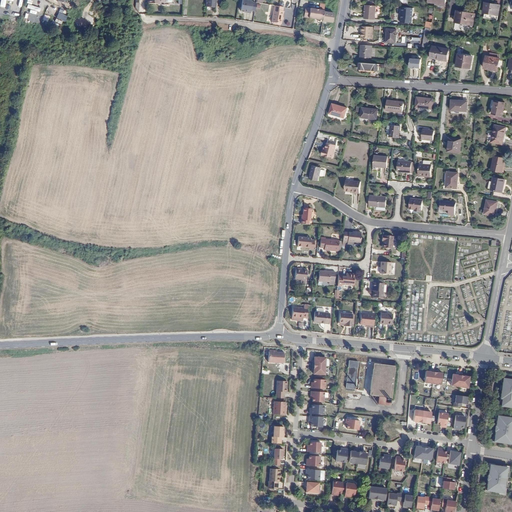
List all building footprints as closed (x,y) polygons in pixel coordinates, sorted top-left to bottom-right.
[(205,0),(205,7),(215,8),(215,0),(205,0)] [(245,11),(251,12),(252,2),(243,0),(242,0),(241,10),(241,11),(244,12),(245,11)] [(500,5),(485,2),(483,13),(498,15),(500,5)] [(283,7),(274,5),(271,21),(281,23),(283,10),(282,10),(283,7)] [(364,19),(375,19),(376,5),(366,5),(364,19)] [(412,23),(413,8),(403,7),(402,18),(401,18),(401,22),(412,23)] [(323,12),(323,10),(319,10),(318,11),(315,10),(315,9),(310,8),(309,9),(304,8),(303,17),(322,20),(323,12)] [(473,25),(475,13),(457,10),(455,22),(473,25)] [(68,16),(59,12),(56,18),(65,22),(68,16)] [(334,14),(323,12),(322,20),(322,22),(332,23),(334,14)] [(364,26),(363,38),(373,39),(374,27),(364,26)] [(427,49),(430,34),(431,28),(426,27),(422,49),(423,49),(427,49)] [(396,43),(397,29),(387,29),(386,42),(396,43)] [(371,58),(372,46),(361,45),(360,57),(371,58)] [(449,49),(433,46),(431,57),(436,58),(435,65),(446,67),(449,49)] [(471,69),(473,56),(458,53),(456,66),(471,69)] [(500,58),(496,57),(489,56),(486,56),(484,68),(498,70),(500,58)] [(432,109),(433,99),(417,97),(416,107),(432,109)] [(386,111),(398,112),(399,103),(396,103),(396,101),(387,100),(386,111)] [(467,112),(468,101),(451,100),(451,111),(467,112)] [(503,116),(505,103),(495,100),(492,114),(503,116)] [(347,108),(332,104),(330,114),(344,118),(347,108)] [(377,120),(378,109),(362,108),(361,118),(377,120)] [(400,138),(401,126),(391,125),(390,136),(400,138)] [(506,127),(495,125),(491,142),(503,145),(504,139),(503,139),(506,127)] [(434,140),(435,131),(423,130),(422,139),(434,140)] [(462,139),(449,137),(448,151),(460,153),(462,139)] [(336,145),(327,143),(325,150),(323,149),(322,154),(333,157),(336,145)] [(389,157),(375,155),(374,165),(381,166),(381,167),(387,168),(389,157)] [(506,158),(494,156),(492,170),(503,172),(506,158)] [(412,162),(399,161),(398,172),(411,173),(412,162)] [(426,175),(426,176),(431,177),(432,165),(420,164),(419,174),(426,175)] [(321,167),(313,165),(309,179),(318,181),(321,167)] [(457,189),(459,173),(447,172),(447,180),(448,180),(447,188),(457,189)] [(503,192),(505,180),(494,177),(491,190),(503,192)] [(346,191),(352,191),(355,192),(355,193),(360,194),(361,182),(347,180),(346,191)] [(387,197),(371,195),(370,206),(386,208),(387,197)] [(423,199),(411,198),(409,209),(417,209),(417,211),(421,211),(421,210),(422,210),(423,199)] [(496,216),(498,202),(487,200),(484,214),(496,216)] [(456,203),(442,201),(442,209),(450,210),(450,215),(455,215),(456,203)] [(302,216),(301,224),(308,225),(309,220),(310,221),(311,209),(303,208),(303,217),(302,216)] [(356,233),(344,232),(342,244),(345,244),(345,242),(348,242),(347,244),(352,244),(352,242),(360,243),(361,232),(356,232),(356,233)] [(384,241),(383,248),(392,249),(393,236),(384,235),(384,236),(382,236),(382,241),(383,241),(384,241)] [(309,250),(311,250),(313,240),(310,240),(310,238),(298,237),(297,246),(301,247),(305,247),(305,248),(309,249),(309,250)] [(339,241),(321,240),(321,248),(325,249),(325,250),(339,251),(339,241)] [(391,263),(381,262),(380,274),(390,275),(391,263)] [(307,270),(303,269),(303,271),(296,270),(295,279),(301,280),(301,285),(306,285),(307,270)] [(329,281),(335,281),(336,272),(330,272),(330,273),(327,272),(324,272),(324,271),(320,271),(319,281),(329,282),(329,281)] [(346,276),(338,275),(338,284),(342,285),(342,283),(354,284),(355,276),(350,276),(350,274),(346,274),(346,276)] [(384,280),(375,280),(375,283),(374,283),(374,288),(375,288),(375,291),(374,297),(383,298),(384,284),(384,280)] [(307,318),(308,309),(308,305),(305,305),(304,309),(293,308),(292,317),(303,318),(303,317),(307,318)] [(386,322),(392,322),(393,313),(381,312),(381,323),(386,323),(386,322)] [(322,322),(322,324),(329,324),(330,314),(316,313),(315,322),(322,322)] [(346,326),(346,327),(352,327),(353,315),(341,313),(339,323),(347,324),(346,326)] [(360,325),(365,325),(367,325),(374,326),(375,315),(361,314),(360,325)] [(284,352),(269,351),(269,362),(284,363),(284,352)] [(313,362),(313,366),(326,367),(326,358),(315,358),(314,361),(314,362),(313,362)] [(359,362),(349,361),(346,388),(359,390),(359,382),(356,382),(359,362)] [(395,366),(374,364),(370,395),(377,405),(390,406),(395,366)] [(326,367),(313,366),(313,370),(314,370),(314,371),(314,375),(325,375),(326,367)] [(432,384),(434,371),(430,371),(430,372),(429,372),(425,371),(424,383),(432,384)] [(438,372),(434,371),(432,384),(441,385),(442,373),(439,373),(437,373),(438,372)] [(459,387),(461,375),(457,374),(457,375),(456,375),(452,375),(451,386),(459,387)] [(464,375),(461,375),(459,387),(467,388),(469,377),(466,377),(464,376),(464,375)] [(501,386),(500,391),(499,399),(501,399),(500,407),(511,408),(511,380),(502,379),(501,386)] [(312,384),(312,389),(325,389),(326,380),(314,380),(314,383),(314,384),(312,384)] [(277,381),(277,398),(284,398),(284,392),(287,392),(288,381),(277,381)] [(313,399),(313,402),(324,403),(324,397),(325,392),(311,392),(311,396),(313,396),(313,399)] [(458,396),(456,396),(455,403),(454,403),(453,407),(460,408),(461,404),(467,405),(467,401),(466,401),(466,397),(458,396)] [(275,401),(274,414),(286,415),(286,402),(275,401)] [(312,410),(310,410),(310,414),(324,415),(324,406),(313,405),(312,408),(312,410)] [(417,424),(421,424),(423,412),(414,410),(413,422),(416,422),(418,422),(417,424)] [(423,412),(421,424),(425,425),(425,423),(426,424),(429,424),(431,413),(423,412)] [(441,427),(446,428),(448,414),(439,413),(437,424),(440,425),(442,425),(441,427)] [(453,429),(457,429),(457,427),(460,428),(463,428),(465,417),(455,416),(453,429)] [(511,433),(511,418),(497,416),(495,427),(494,427),(494,432),(493,442),(510,445),(511,433)] [(323,417),(310,417),(310,421),(312,421),(311,424),(311,427),(323,427),(323,417)] [(347,424),(347,425),(347,429),(358,430),(360,421),(346,419),(345,423),(347,424)] [(284,437),(284,433),(284,427),(275,426),(275,437),(284,437)] [(310,448),(308,448),(308,452),(321,453),(321,443),(310,442),(310,445),(310,448)] [(423,458),(424,447),(421,446),(420,447),(419,447),(416,447),(414,458),(422,459),(423,458)] [(428,447),(424,447),(423,458),(422,459),(431,460),(432,449),(429,449),(428,448),(428,447)] [(346,463),(347,450),(343,449),(343,451),(340,451),(337,450),(335,461),(346,463)] [(445,464),(446,452),(443,452),(442,451),(442,449),(437,449),(435,462),(445,464)] [(274,466),(281,466),(281,460),(284,460),(284,450),(275,450),(274,466)] [(357,464),(359,451),(355,451),(355,452),(353,452),(350,451),(349,463),(357,464)] [(363,452),(359,451),(357,464),(365,465),(367,454),(364,453),(362,453),(363,452)] [(460,453),(456,453),(454,453),(454,451),(450,451),(448,464),(458,465),(460,453)] [(390,456),(386,455),(386,457),(383,457),(380,456),(378,468),(388,469),(390,456)] [(309,456),(309,459),(309,462),(307,462),(307,466),(320,467),(321,457),(309,456)] [(400,459),(400,457),(396,457),(394,470),(403,472),(404,460),(401,460),(400,459)] [(503,494),(507,468),(489,465),(488,476),(487,476),(487,481),(486,491),(503,494)] [(269,482),(269,489),(279,490),(279,482),(280,482),(280,478),(281,478),(281,474),(280,474),(280,470),(271,470),(270,482),(269,482)] [(320,470),(306,470),(306,474),(308,474),(308,475),(308,479),(320,480),(320,470)] [(449,482),(450,478),(443,477),(442,481),(443,481),(442,489),(453,490),(453,487),(455,487),(455,483),(449,482)] [(341,494),(343,483),(333,481),(331,495),(335,495),(336,493),(338,493),(341,494)] [(319,483),(306,483),(306,487),(307,487),(307,489),(306,493),(319,493),(319,483)] [(356,484),(346,483),(344,496),(348,497),(348,495),(355,496),(356,484)] [(373,500),(376,500),(378,488),(369,487),(368,498),(371,499),(373,499),(373,500)] [(378,488),(376,500),(380,501),(380,500),(381,500),(385,500),(386,489),(378,488)] [(388,493),(387,506),(390,506),(391,505),(392,505),(396,505),(396,501),(400,501),(401,494),(397,493),(397,494),(388,493)] [(401,494),(400,501),(404,502),(403,508),(407,508),(407,507),(410,507),(412,496),(405,495),(405,494),(401,494)] [(427,504),(428,497),(425,497),(424,497),(424,498),(417,497),(415,508),(419,508),(419,510),(423,510),(423,504),(427,504)] [(432,498),(428,497),(427,504),(431,505),(430,511),(434,511),(434,510),(438,511),(439,500),(432,499),(432,498)] [(453,511),(454,509),(455,502),(446,501),(446,499),(442,499),(442,507),(445,507),(445,511),(446,511),(453,511)]
